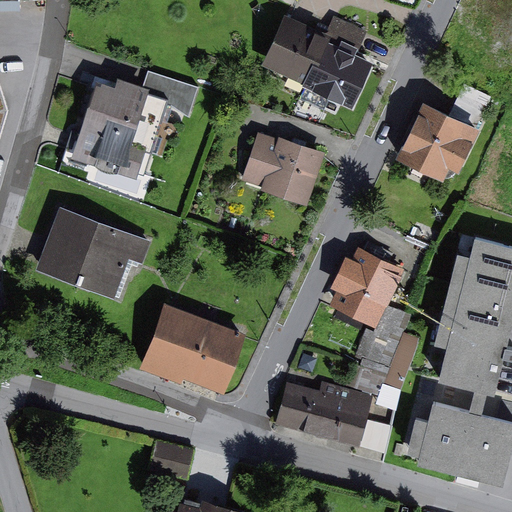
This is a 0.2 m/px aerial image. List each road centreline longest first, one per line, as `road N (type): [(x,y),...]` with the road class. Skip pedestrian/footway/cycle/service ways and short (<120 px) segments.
road 1 (residential): [(245,436),(446,0)]
road 2 (residential): [(245,436),(209,408),(37,350),(0,300)]
road 3 (residential): [(245,436),(503,511)]
road 4 (residential): [(0,259),(63,0)]
road 5 (residential): [(0,384),(171,427),(245,436)]
